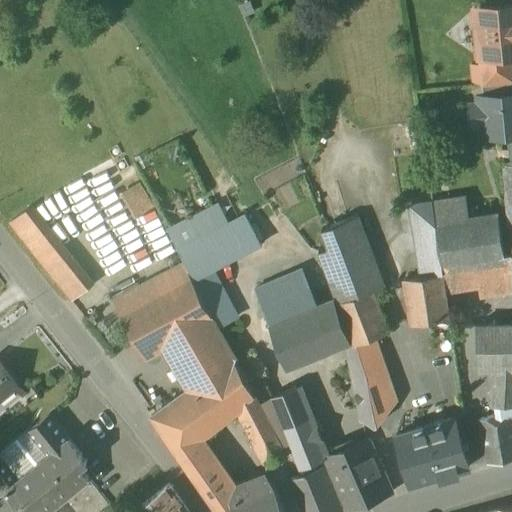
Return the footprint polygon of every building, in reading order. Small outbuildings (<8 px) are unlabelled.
[(250,1),(239,5),(244,17),(255,13),(250,1)] [(487,57),(487,58),(511,56),(511,55),(511,4),(483,7),(484,22),(475,23),(477,44),(486,43),(487,57)] [(479,58),(487,57),(486,43),(477,44),(475,23),(484,22),(483,7),(470,8),(474,58),(479,58)] [(482,84),(482,85),(511,82),(511,58),(511,59),(511,56),(487,58),(487,57),(479,58),(479,63),(482,84)] [(482,84),(479,63),(468,65),(470,85),(482,84)] [(511,94),(511,82),(482,85),(483,97),(511,94)] [(502,150),(511,149),(511,94),(483,97),(481,98),(482,105),(474,106),(471,106),(473,124),(475,124),(483,123),(485,135),(501,134),(502,150)] [(473,98),(474,106),(482,105),(481,98),(473,98)] [(477,136),(485,135),(483,123),(475,124),(477,136)] [(503,162),(508,225),(509,225),(511,224),(511,161),(504,162),(503,162)] [(124,194),(136,216),(150,207),(138,186),(124,194)] [(431,199),(435,223),(454,220),(467,217),(464,194),(431,199)] [(435,223),(431,199),(411,202),(415,226),(435,223)] [(191,276),(195,284),(217,273),(260,250),(252,235),(238,208),(219,218),(210,200),(164,224),(184,263),(191,276)] [(12,222),(74,299),(89,286),(27,209),(12,222)] [(467,217),(474,259),(504,255),(498,213),(467,217)] [(317,252),(352,344),(356,343),(374,336),(388,331),(373,292),(385,288),(357,216),(327,227),(321,230),(328,248),(317,252)] [(454,220),(460,262),(474,259),(467,217),(454,220)] [(435,223),(441,265),(460,262),(454,220),(435,223)] [(415,226),(423,275),(441,272),(442,272),(441,265),(435,223),(415,226)] [(474,259),(477,278),(492,276),(492,271),(511,270),(511,261),(511,254),(504,255),(474,259)] [(477,278),(474,259),(460,262),(464,281),(461,288),(478,286),(477,278)] [(464,281),(460,262),(441,265),(442,272),(445,291),(461,288),(464,281)] [(184,263),(131,292),(142,302),(191,276),(184,263)] [(511,270),(492,271),(492,276),(477,278),(478,286),(481,305),(511,300),(511,270)] [(449,317),(441,272),(423,275),(404,278),(410,323),(449,317)] [(240,317),(217,273),(195,284),(213,317),(218,328),(240,317)] [(144,354),(165,343),(213,317),(195,284),(191,276),(142,302),(122,312),(144,354)] [(257,296),(268,325),(313,307),(296,280),(257,296)] [(116,300),(122,312),(142,302),(131,292),(116,300)] [(268,325),(285,367),(349,341),(332,299),(313,307),(268,325)] [(218,328),(213,317),(165,343),(193,391),(213,426),(238,407),(253,395),(218,328)] [(477,367),(495,367),(511,367),(511,323),(477,323),(477,367)] [(374,336),(356,343),(366,373),(376,428),(377,425),(393,406),(394,400),(374,336)] [(362,422),(376,428),(366,373),(356,343),(352,344),(345,347),(360,422),(362,422)] [(0,398),(15,386),(23,395),(24,394),(0,363),(0,398)] [(495,405),(496,405),(511,404),(511,367),(495,367),(495,405)] [(296,387),(270,397),(292,450),(299,469),(322,460),(323,459),(324,459),(324,458),(296,387)] [(185,397),(205,432),(213,426),(193,391),(185,397)] [(258,403),(253,395),(238,407),(256,442),(273,433),(258,403)] [(152,420),(216,511),(228,511),(233,509),(230,503),(237,500),(230,489),(195,440),(205,432),(185,397),(152,420)] [(284,453),(292,450),(270,397),(258,403),(273,433),(284,453)] [(511,404),(496,405),(497,416),(479,419),(487,464),(511,458),(511,404)] [(27,430),(44,451),(65,434),(48,414),(27,430)] [(454,418),(426,426),(441,476),(469,468),(454,418)] [(411,485),(441,476),(426,426),(396,435),(411,485)] [(0,454),(0,459),(17,480),(48,455),(68,439),(65,434),(44,451),(27,430),(0,454)] [(266,461),(267,462),(284,453),(273,433),(256,442),(266,461)] [(22,511),(45,511),(50,508),(88,477),(79,467),(75,461),(82,455),(68,439),(48,455),(17,480),(5,490),(22,511)] [(323,459),(346,511),(391,493),(367,440),(324,458),(324,459),(323,459)] [(87,461),(82,455),(75,461),(79,467),(87,461)] [(0,494),(5,490),(17,480),(0,459),(0,494)] [(288,481),(301,511),(341,511),(342,511),(323,466),(288,481)] [(267,477),(251,483),(255,493),(237,500),(230,503),(233,509),(234,511),(284,511),(274,486),(267,477)] [(230,489),(237,500),(255,493),(251,483),(246,485),(245,481),(234,486),(234,487),(230,489)] [(134,511),(183,511),(186,510),(168,485),(134,511)] [(22,511),(5,490),(0,494),(0,511),(22,511)]
